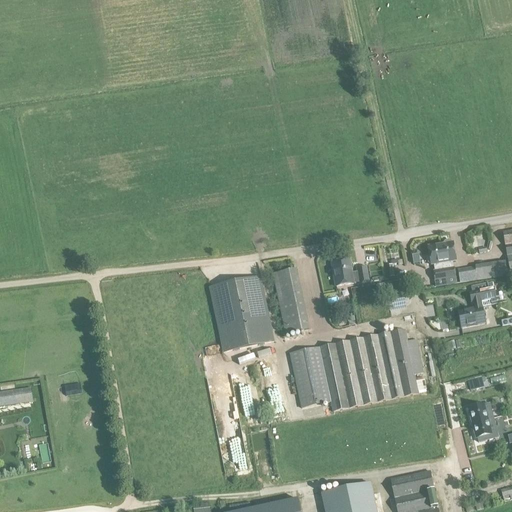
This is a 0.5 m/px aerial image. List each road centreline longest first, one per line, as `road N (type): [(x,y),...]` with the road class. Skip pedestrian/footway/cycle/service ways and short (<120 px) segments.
road 1 (track): [(93,275),(129,505),(447,462),(458,511)]
road 2 (track): [(402,236),(302,250),(321,339),(417,319),(437,336),(499,325)]
road 3 (track): [(302,250),(93,275)]
road 4 (track): [(348,0),(389,180)]
road 5 (unclassified): [(389,180),(402,236),(511,216)]
road 6 (track): [(447,462),(453,449),(430,330)]
